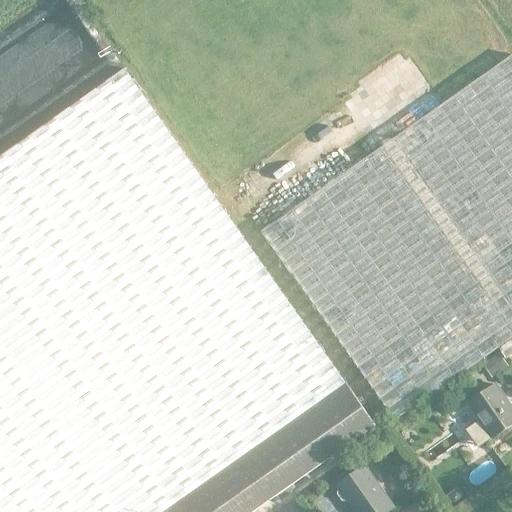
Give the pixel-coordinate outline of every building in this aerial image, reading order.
[(511,0),(473,0),(511,54),(511,0)] [(511,55),(262,231),(396,420),(499,348),(506,358),(511,354),(511,55)] [(125,69),(0,156),(0,311),(141,511),(253,511),(376,426),(125,69)] [(0,511),(141,511),(0,311),(0,511)] [(499,359),(483,369),(491,380),(506,370),(499,359)] [(511,424),(511,408),(495,384),(468,403),(493,438),(511,424)] [(355,511),(387,511),(395,507),(366,466),(337,486),(339,489),(338,494),(342,500),(348,501),(349,503),(351,502),(356,509),(354,510),(355,511)] [(454,491),(447,496),(447,502),(452,508),(456,509),(465,503),(464,499),(460,492),(454,491)]
